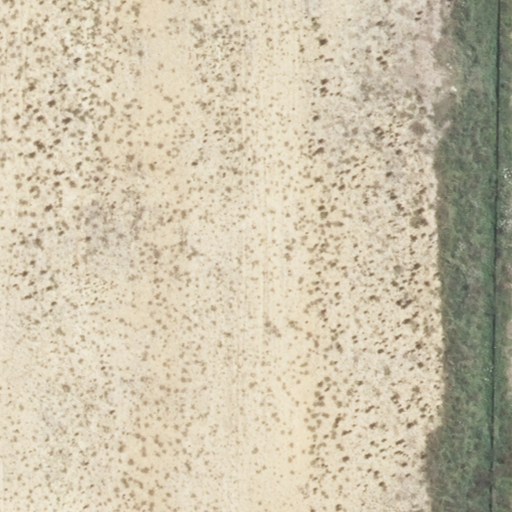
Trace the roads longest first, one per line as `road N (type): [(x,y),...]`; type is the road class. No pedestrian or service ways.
road 1 (unknown): [(81,511),(80,0)]
road 2 (unknown): [(0,233),(508,240)]
